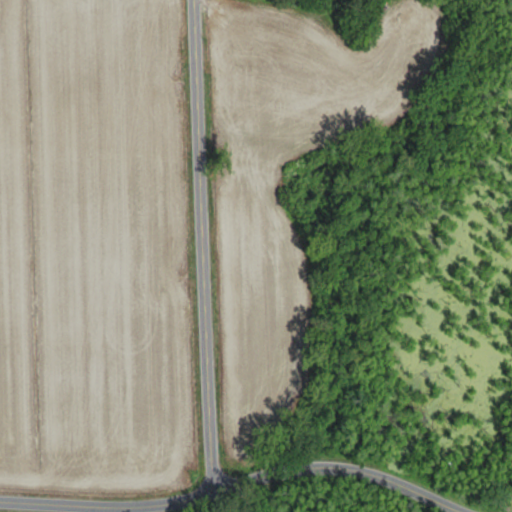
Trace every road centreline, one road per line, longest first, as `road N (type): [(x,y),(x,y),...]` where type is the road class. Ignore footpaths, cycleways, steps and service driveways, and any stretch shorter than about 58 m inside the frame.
road 1 (residential): [(204,503),(189,0)]
road 2 (residential): [(10,511),(204,503),(310,475),(348,474),(437,511)]
